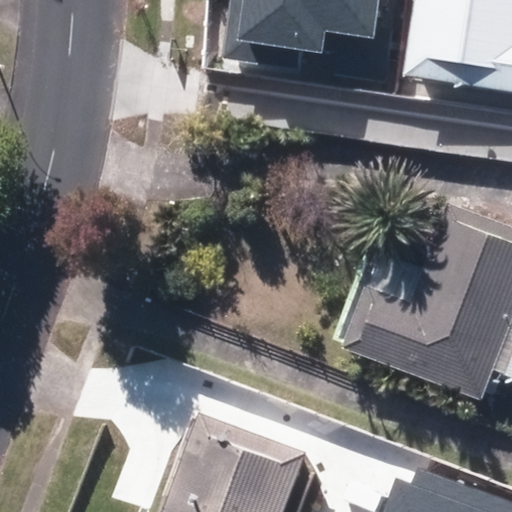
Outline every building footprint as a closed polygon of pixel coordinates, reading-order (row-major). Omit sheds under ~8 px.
[(378,0),(231,0),(224,56),(298,66),(301,47),(323,50),(326,29),(373,36),(378,0)] [(511,0),(416,0),(405,82),(511,97),(511,0)] [(494,376),(511,382),(511,230),(452,210),(427,279),(385,263),(375,291),(367,288),(344,351),(484,403),(494,376)] [(200,416),(163,511),(283,511),(305,455),(200,416)] [(414,486),(395,478),(381,511),(511,511),(511,506),(420,470),(414,486)]
